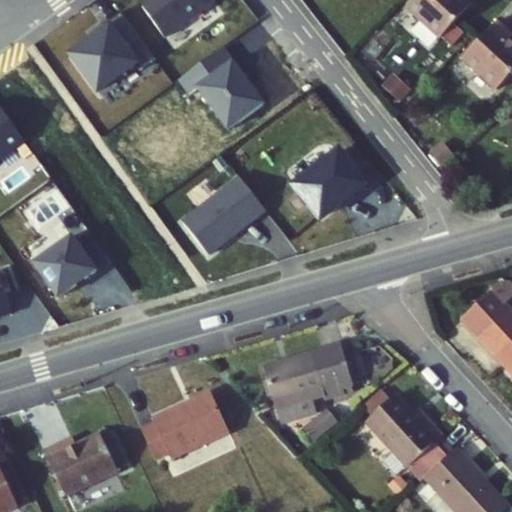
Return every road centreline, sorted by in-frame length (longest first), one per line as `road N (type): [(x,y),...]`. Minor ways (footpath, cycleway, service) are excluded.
road 1 (tertiary): [(0,377),(362,273)]
road 2 (residential): [(471,242),(278,0)]
road 3 (residential): [(511,442),(362,273)]
